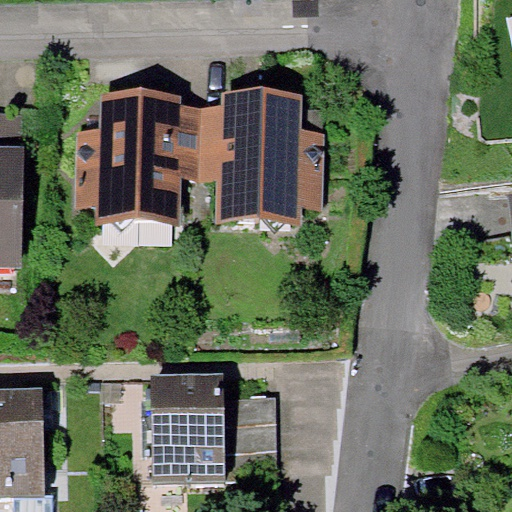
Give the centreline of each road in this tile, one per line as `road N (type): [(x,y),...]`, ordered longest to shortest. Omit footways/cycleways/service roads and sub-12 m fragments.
road 1 (residential): [(0,36),(422,29)]
road 2 (residential): [(422,29),(383,372)]
road 3 (residential): [(383,372),(364,511)]
road 4 (residential): [(511,350),(383,372)]
